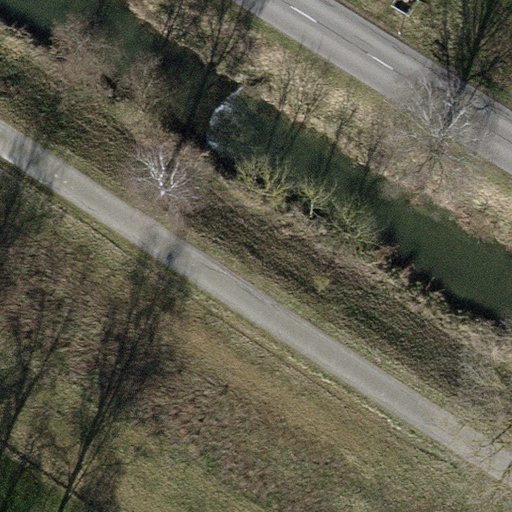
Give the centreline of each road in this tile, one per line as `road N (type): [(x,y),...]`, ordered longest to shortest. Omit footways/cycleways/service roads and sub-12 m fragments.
road 1 (track): [(0,118),(511,437)]
road 2 (tertiary): [(511,122),(316,0)]
